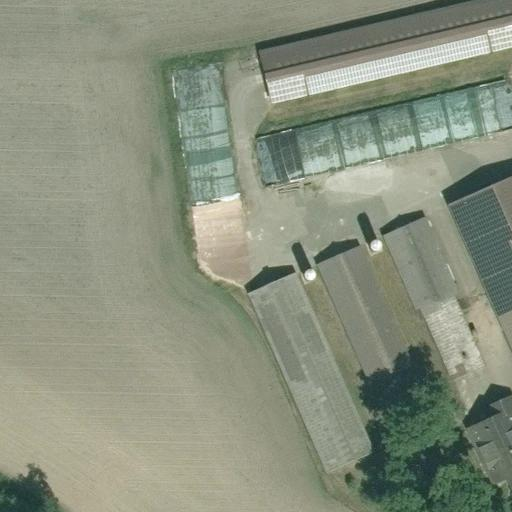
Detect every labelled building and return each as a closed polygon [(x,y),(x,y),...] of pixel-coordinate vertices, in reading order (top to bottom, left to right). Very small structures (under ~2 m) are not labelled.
[(511,0),(493,0),(267,54),(280,104),(511,48),(511,0)] [(511,86),(511,83),(424,97),(427,115),(450,111),(452,124),(464,122),(464,126),(511,117),(511,86)] [(511,168),(502,172),(506,184),(511,181),(511,168)] [(511,184),(460,207),(511,324),(511,184)] [(432,217),(391,234),(422,309),(427,307),(458,294),(463,292),(432,217)] [(366,245),(324,263),(375,382),(417,364),(366,245)] [(302,272),(257,291),(333,469),(379,450),(302,272)] [(458,294),(427,307),(457,380),(488,367),(458,294)] [(511,400),(471,419),(497,475),(508,470),(511,468),(511,400)]
